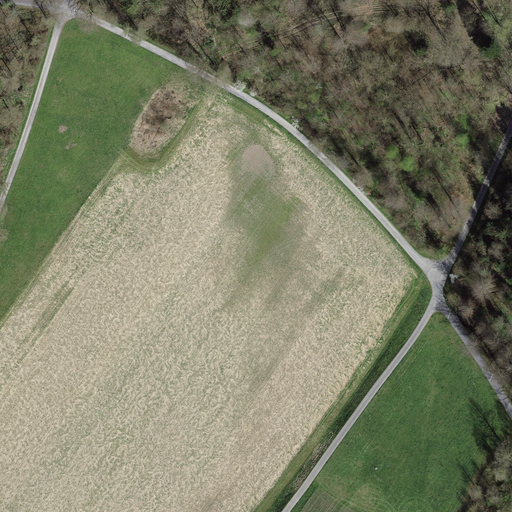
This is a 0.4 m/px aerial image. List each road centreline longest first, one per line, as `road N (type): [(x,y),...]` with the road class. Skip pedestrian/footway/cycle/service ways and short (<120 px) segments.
road 1 (track): [(440,302),(389,225),(295,132),(234,91),(67,8)]
road 2 (unclassified): [(281,511),(440,302)]
road 3 (unclassified): [(511,131),(441,274),(440,302)]
road 4 (track): [(440,302),(511,416)]
